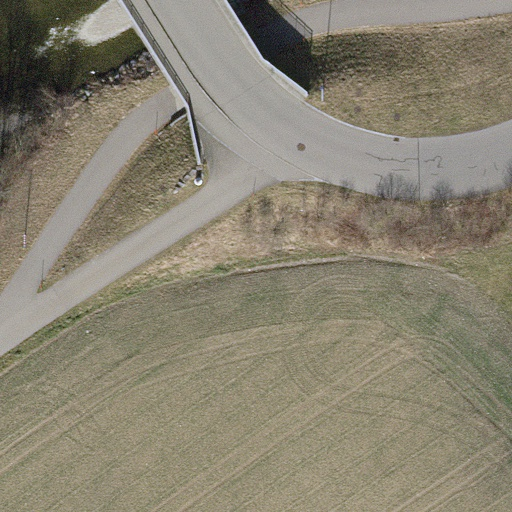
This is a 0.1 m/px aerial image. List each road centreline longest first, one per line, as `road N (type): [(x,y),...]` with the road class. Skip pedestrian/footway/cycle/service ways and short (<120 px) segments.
road 1 (track): [(0,325),(141,123),(274,36),(351,10),(494,0)]
road 2 (residential): [(185,0),(248,92),(334,148),(418,166),(511,151)]
road 3 (track): [(293,127),(262,170),(0,342)]
